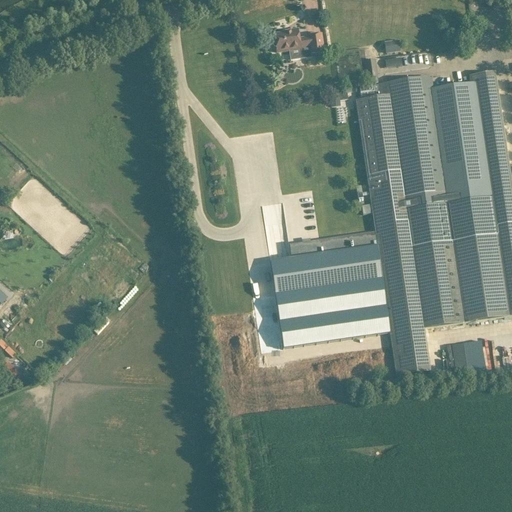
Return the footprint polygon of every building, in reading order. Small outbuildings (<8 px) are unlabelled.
[(289,34),(274,36),(274,40),(273,41),(272,43),(273,46),(274,48),(276,48),(276,54),(289,52),(290,61),(312,59),(311,55),(323,53),(321,35),(307,37),(307,39),(299,40),(297,31),(289,32),(289,34)] [(400,53),(399,41),(384,43),(386,55),(400,53)] [(385,61),(386,70),(402,68),(401,59),(385,61)] [(365,63),(365,65),(361,66),(363,81),(377,78),(374,61),(365,63)] [(291,260),(269,264),(274,296),(274,298),(282,352),(347,342),(390,336),(396,379),(430,373),(424,331),(511,317),(511,191),(497,91),(495,74),(469,78),(471,85),(470,85),(432,91),(431,79),(378,86),(373,87),(359,90),(361,101),(355,102),(370,205),(361,206),(362,216),(372,215),(375,233),(375,234),(289,247),(291,260)] [(347,95),(352,94),(359,93),(357,85),(351,86),(351,88),(337,90),(337,86),(328,87),(331,109),(340,108),(339,101),(347,100),(347,95)] [(12,156),(0,168),(17,185),(29,172),(12,156)]
